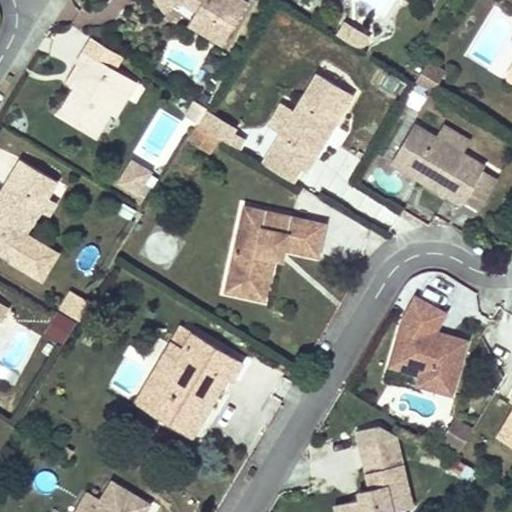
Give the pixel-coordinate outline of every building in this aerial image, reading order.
[(158,0),(166,11),(181,0),(184,0),(197,8),(189,23),(224,44),(248,3),(243,0),(158,0)] [(364,34),(346,23),(339,34),(357,45),(364,34)] [(363,49),(370,37),(364,34),(357,45),(363,49)] [(110,113),(131,78),(84,50),(65,82),(74,88),(58,115),(95,137),(110,113)] [(445,70),(428,60),(426,63),(443,74),(445,70)] [(433,91),(443,74),(426,63),(416,80),(433,91)] [(380,67),(371,80),(396,97),(405,83),(380,67)] [(306,171),(353,94),(346,90),(318,73),(295,110),(282,132),(263,163),(292,180),(300,167),(306,171)] [(116,117),(137,82),(131,78),(110,113),(116,117)] [(198,123),(207,108),(195,101),(186,116),(197,123),(198,123)] [(282,132),(295,110),(282,102),(269,124),(282,132)] [(234,127),(206,111),(198,123),(226,140),(231,132),(234,127)] [(485,166),(461,151),(438,138),(414,123),(391,162),(461,204),(464,200),(482,170),(485,166)] [(219,137),(197,124),(188,139),(210,152),(219,137)] [(461,151),(468,139),(445,126),(438,138),(461,151)] [(239,148),(244,140),(231,132),(226,140),(239,148)] [(115,183),(139,194),(152,167),(129,156),(115,183)] [(47,196),(57,180),(21,158),(7,182),(12,185),(9,190),(5,187),(1,193),(0,194),(0,253),(9,259),(11,256),(18,260),(15,263),(42,278),(57,252),(25,233),(40,209),(43,204),(47,196)] [(477,208),(496,177),(482,170),(464,200),(477,208)] [(48,214),(56,201),(47,196),(43,204),(40,209),(48,214)] [(264,299),(273,258),(275,248),(284,251),(285,248),(318,255),(325,223),(244,205),(228,278),(248,283),(245,295),(264,299)] [(282,260),(284,251),(275,248),(273,258),(282,260)] [(245,295),(248,283),(228,278),(225,291),(245,295)] [(445,299),(446,280),(427,279),(426,298),(445,299)] [(78,320),(88,303),(71,292),(61,309),(78,320)] [(58,312),(46,332),(63,342),(75,322),(58,312)] [(452,394),(467,339),(448,334),(446,339),(437,336),(436,330),(422,326),(424,321),(403,315),(393,351),(403,369),(420,374),(417,384),(452,394)] [(215,394),(226,377),(230,380),(242,361),(183,325),(172,344),(182,351),(147,409),(190,435),(210,401),(206,399),(211,391),(215,394)] [(446,339),(448,334),(436,330),(437,336),(446,339)] [(147,409),(182,351),(172,344),(136,403),(147,409)] [(403,369),(393,351),(389,365),(403,369)] [(210,401),(215,394),(211,391),(206,399),(210,401)] [(511,445),(511,411),(497,436),(511,445)] [(459,450),(472,428),(455,418),(443,439),(459,450)] [(412,506),(395,436),(360,444),(370,487),(364,497),(360,498),(336,503),(337,511),(386,511),(392,511),(412,506)] [(144,511),(150,504),(112,480),(101,498),(92,511),(144,511)] [(364,497),(370,487),(358,490),(360,498),(364,497)] [(92,511),(101,498),(88,491),(75,511),(92,511)]
